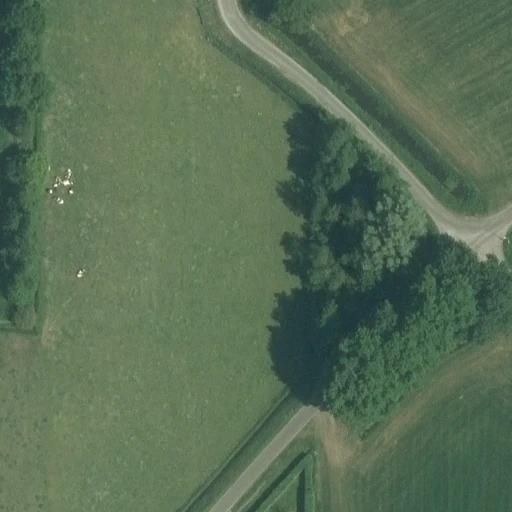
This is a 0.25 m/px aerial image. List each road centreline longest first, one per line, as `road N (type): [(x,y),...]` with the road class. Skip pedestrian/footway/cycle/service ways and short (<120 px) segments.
road 1 (unclassified): [(219,511),(469,242)]
road 2 (unclassified): [(469,242),(346,117),(257,45),(226,0)]
